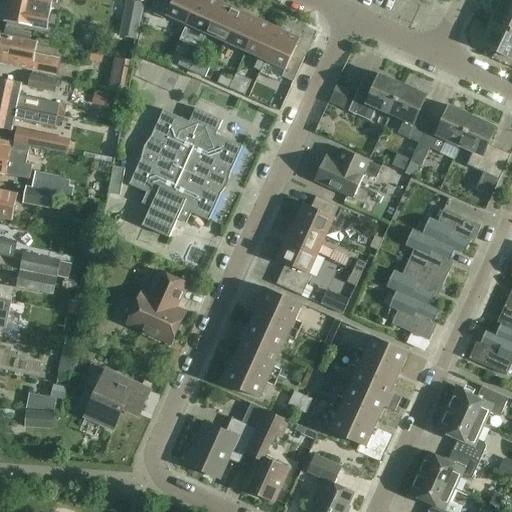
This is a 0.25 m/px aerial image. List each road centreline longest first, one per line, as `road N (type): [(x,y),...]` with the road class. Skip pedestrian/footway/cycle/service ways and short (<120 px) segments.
road 1 (residential): [(225,511),(160,481),(154,451),(349,16)]
road 2 (residential): [(511,211),(377,511)]
